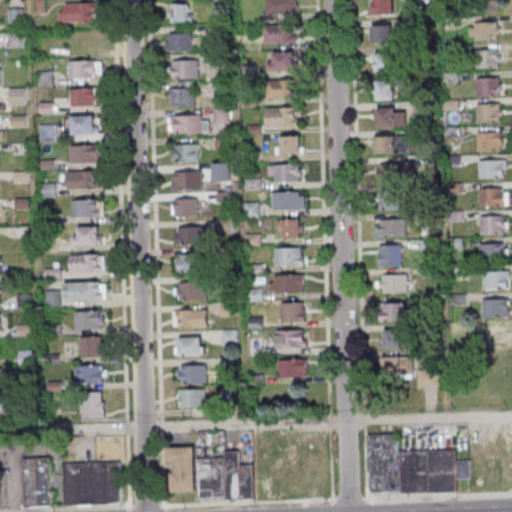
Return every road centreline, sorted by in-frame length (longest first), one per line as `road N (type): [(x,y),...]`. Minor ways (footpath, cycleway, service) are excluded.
road 1 (residential): [(348,511),(332,0)]
road 2 (residential): [(145,511),(129,0)]
